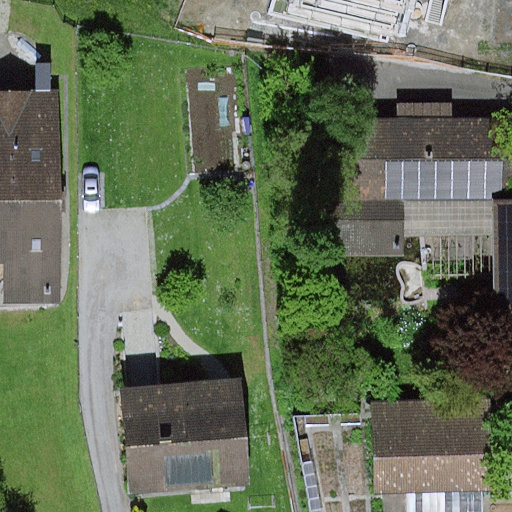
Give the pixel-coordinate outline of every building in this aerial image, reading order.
[(411,0),(295,0),(294,4),(406,28),(411,0)] [(72,318),(72,106),(0,105),(0,270),(13,271),(14,319),(72,318)] [(494,199),(511,198),(511,118),(389,123),(391,175),(313,177),(316,257),(416,254),(415,224),(495,222),(494,199)] [(511,198),(494,199),(495,222),(498,305),(511,304),(511,198)] [(239,482),(237,400),(124,403),(127,485),(239,482)] [(487,495),(485,413),(369,417),(371,499),(487,495)]
